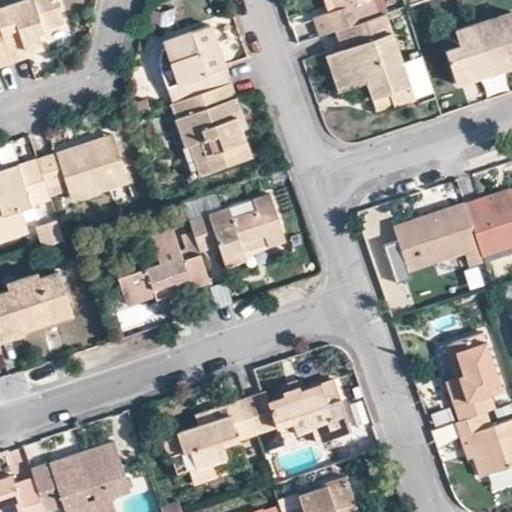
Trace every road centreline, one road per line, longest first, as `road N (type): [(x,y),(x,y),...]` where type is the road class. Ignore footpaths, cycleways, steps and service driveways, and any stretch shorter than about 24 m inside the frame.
road 1 (residential): [(0,419),(357,300)]
road 2 (residential): [(357,300),(432,511)]
road 3 (residential): [(511,111),(317,175)]
road 4 (residential): [(254,0),(317,175)]
road 5 (residential): [(120,0),(91,81),(0,111)]
road 6 (residential): [(317,175),(357,300)]
